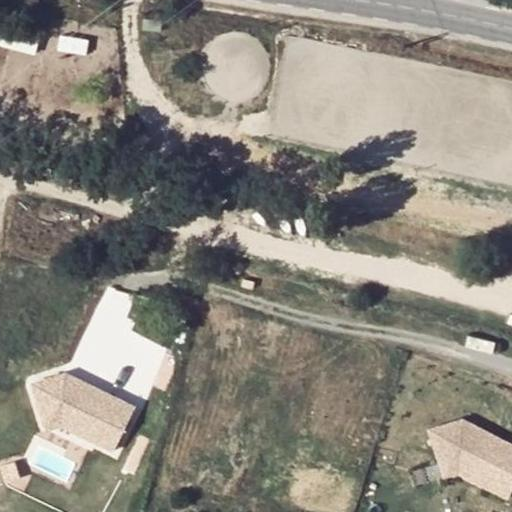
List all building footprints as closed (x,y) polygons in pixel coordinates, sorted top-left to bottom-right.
[(143,19),(142,31),(160,33),(161,21),(143,19)] [(185,343),(155,339),(152,361),(182,365),(185,343)] [(56,401),(24,412),(37,450),(54,444),(90,462),(86,470),(105,478),(126,434),(56,401)] [(511,460),(453,432),(421,444),(434,481),(451,475),(488,493),(484,501),(502,510),(511,488),(511,460)] [(54,444),(37,450),(40,459),(53,454),(86,470),(90,462),(54,444)] [(451,475),(434,481),(437,490),(451,485),(484,501),(488,493),(451,475)]
